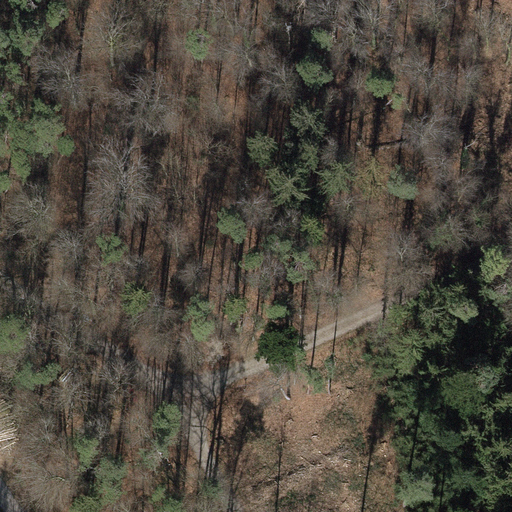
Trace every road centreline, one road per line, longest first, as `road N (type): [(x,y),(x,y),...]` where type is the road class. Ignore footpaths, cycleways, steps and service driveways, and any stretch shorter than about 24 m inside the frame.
road 1 (track): [(171,396),(511,250)]
road 2 (track): [(0,274),(171,396)]
road 3 (track): [(235,511),(171,396)]
